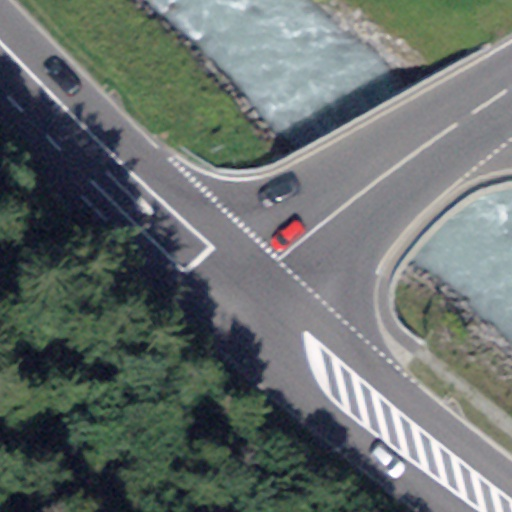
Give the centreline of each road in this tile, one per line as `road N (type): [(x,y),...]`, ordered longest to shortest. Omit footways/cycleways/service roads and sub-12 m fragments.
road 1 (secondary): [(511,86),(237,293)]
road 2 (secondary): [(237,293),(376,421),(499,511)]
road 3 (secondary): [(0,64),(237,293)]
